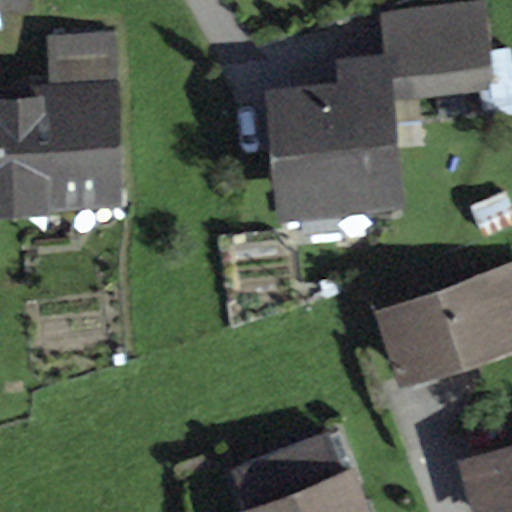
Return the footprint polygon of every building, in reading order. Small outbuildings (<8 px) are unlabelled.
[(386,189),(377,91),(486,80),(478,3),(395,11),(399,54),(342,60),(345,92),(287,98),(301,225),(309,230),(340,228),(337,194),(386,189)] [(0,98),(0,191),(123,188),(121,146),(110,147),(109,94),(55,96),(55,82),(14,83),(15,97),(0,98)] [(511,311),(511,271),(387,312),(407,375),(444,363),(441,353),(510,331),(504,314),(511,311)] [(0,287),(0,315),(24,315),(22,287),(0,287)] [(0,343),(26,342),(24,315),(0,315),(0,343)] [(0,370),(28,369),(26,342),(0,343),(0,370)] [(30,392),(28,369),(0,370),(0,425),(29,418),(30,392)] [(233,467),(250,511),(357,511),(356,508),(344,511),(339,511),(312,437),(233,467)] [(511,511),(511,448),(472,460),(486,511),(511,511)]
